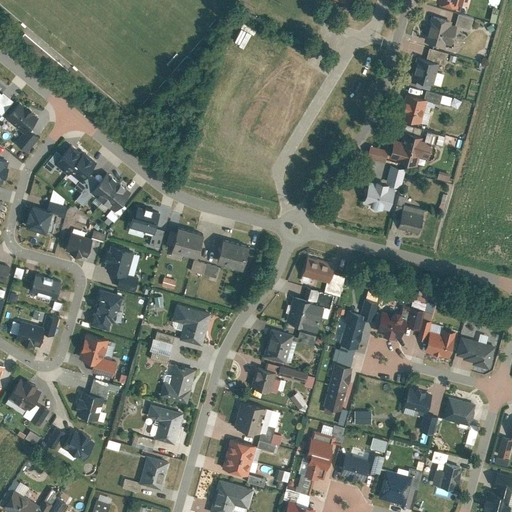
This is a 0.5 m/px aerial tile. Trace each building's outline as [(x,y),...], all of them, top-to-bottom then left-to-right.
[(489,19),(495,20),(499,7),(492,6),(489,19)] [(473,15),(458,11),(455,23),(469,27),(473,15)] [(424,39),(443,45),(444,41),(450,42),(455,24),(450,22),(451,18),(431,13),(424,39)] [(442,54),(443,50),(427,48),(425,56),(438,58),(438,53),(442,54)] [(430,80),(432,81),(438,60),(416,54),(410,75),(417,77),(430,80)] [(430,80),(417,77),(415,84),(428,87),(430,80)] [(425,88),(423,95),(406,91),(399,114),(419,120),(425,97),(439,101),(439,99),(442,92),(425,88)] [(451,95),(442,92),(439,99),(449,102),(451,95)] [(449,102),(457,107),(461,100),(453,96),(449,102)] [(37,117),(18,103),(7,118),(26,132),(37,117)] [(426,152),(429,140),(435,142),(438,130),(425,126),(423,133),(403,128),(401,137),(393,135),(387,155),(395,157),(416,162),(419,150),(426,152)] [(17,143),(30,153),(41,139),(28,129),(17,143)] [(387,148),(370,143),(366,155),(384,159),(387,148)] [(94,164),(69,146),(56,164),(80,182),(94,164)] [(445,172),(451,167),(444,158),(438,163),(445,172)] [(385,179),(400,183),(405,166),(391,162),(385,179)] [(129,194),(104,176),(91,194),(115,212),(129,194)] [(374,180),(368,178),(362,201),(387,208),(393,185),(387,183),(388,180),(375,177),(374,180)] [(62,213),(66,193),(49,190),(45,210),(62,213)] [(398,193),(396,202),(402,203),(402,202),(404,202),(405,195),(398,193)] [(392,216),(398,218),(402,203),(396,202),(392,216)] [(404,202),(402,202),(402,203),(398,218),(396,225),(416,230),(422,206),(404,202)] [(158,213),(134,207),(129,228),(153,234),(158,213)] [(50,212),(30,208),(25,230),(45,235),(50,212)] [(89,236),(102,239),(104,231),(92,227),(89,236)] [(201,235),(177,229),(171,253),(196,259),(201,235)] [(91,242),(70,235),(64,252),(86,259),(91,242)] [(247,247),(222,241),(217,265),(241,271),(247,247)] [(133,254),(114,249),(107,276),(127,281),(133,254)] [(332,260),(307,254),(302,273),(328,279),(332,260)] [(192,258),(189,270),(216,277),(219,266),(192,258)] [(9,267),(0,265),(0,280),(6,282),(9,267)] [(348,287),(356,286),(354,274),(346,275),(348,287)] [(371,287),(381,289),(384,278),(374,276),(371,287)] [(59,284),(34,278),(30,296),(55,302),(59,284)] [(391,288),(393,280),(384,278),(382,286),(391,288)] [(429,290),(418,288),(416,297),(426,300),(429,290)] [(377,291),(368,289),(366,296),(375,298),(377,291)] [(8,291),(7,299),(16,300),(16,292),(8,291)] [(122,297),(98,291),(88,327),(107,332),(110,322),(115,324),(122,297)] [(293,293),(286,318),(315,326),(322,301),(293,293)] [(360,314),(372,318),(377,299),(365,296),(360,314)] [(413,297),(411,303),(409,303),(404,322),(419,326),(425,300),(413,297)] [(211,314),(176,305),(172,321),(183,324),(179,340),(203,346),(211,314)] [(392,308),(390,311),(380,308),(375,329),(399,335),(404,314),(401,314),(401,310),(399,307),(395,307),(392,308)] [(422,316),(417,335),(426,337),(430,318),(422,316)] [(339,341),(356,346),(362,322),(346,318),(339,341)] [(43,329),(20,324),(16,342),(39,347),(43,329)] [(263,353),(284,359),(292,332),(271,325),(263,353)] [(428,329),(424,349),(448,355),(454,328),(442,325),(440,331),(428,329)] [(315,332),(299,328),(296,339),(312,343),(315,332)] [(154,329),(146,356),(165,361),(173,334),(154,329)] [(472,361),(488,366),(495,343),(460,333),(455,353),(463,355),(462,357),(472,359),(472,361)] [(114,377),(118,362),(104,359),(108,342),(84,337),(79,362),(91,365),(89,371),(114,377)] [(277,369),(279,363),(266,359),(264,365),(277,369)] [(328,383),(345,388),(351,364),(334,360),(328,383)] [(306,370),(279,363),(277,369),(276,373),(304,380),(306,370)] [(251,384),(269,389),(273,375),(275,369),(258,364),(251,384)] [(194,371),(175,366),(171,386),(162,384),(159,397),(187,403),(194,371)] [(304,383),(311,385),(314,375),(306,373),(304,383)] [(273,375),(269,389),(276,391),(280,377),(273,375)] [(40,392),(20,381),(10,397),(30,409),(40,392)] [(345,388),(328,383),(321,413),(338,417),(345,388)] [(408,384),(403,404),(426,410),(431,390),(408,384)] [(298,407),(305,401),(296,390),(289,395),(298,407)] [(103,399),(84,394),(77,416),(96,421),(103,399)] [(475,400),(448,394),(443,416),(470,422),(475,400)] [(233,424),(258,430),(265,405),(240,398),(233,424)] [(183,414),(150,405),(147,418),(160,422),(156,440),(175,445),(183,414)] [(370,421),(369,408),(352,409),(353,422),(370,421)] [(419,427),(432,431),(437,414),(424,410),(419,427)] [(339,422),(349,425),(352,414),(342,411),(339,422)] [(468,436),(476,435),(475,426),(472,427),(472,429),(467,429),(468,436)] [(54,447),(60,429),(54,427),(48,445),(54,447)] [(308,456),(304,472),(300,471),(295,488),(309,492),(314,475),(322,477),(334,434),(313,428),(305,455),(308,456)] [(150,450),(154,438),(132,431),(127,445),(138,449),(139,446),(150,450)] [(270,440),(279,443),(281,433),(272,431),(270,440)] [(94,444),(74,432),(64,448),(84,461),(94,444)] [(40,438),(30,433),(26,440),(36,445),(40,438)] [(372,435),(371,443),(383,446),(385,437),(372,435)] [(499,455),(503,436),(500,435),(495,455),(499,455)] [(221,466),(247,473),(255,443),(229,436),(221,466)] [(274,442),(258,437),(256,445),(272,449),(274,442)] [(446,451),(434,448),(431,459),(443,463),(446,451)] [(363,478),(365,468),(374,471),(378,452),(369,450),(368,457),(345,451),(339,472),(363,478)] [(168,463),(146,456),(138,484),(160,491),(168,463)] [(507,465),(509,459),(495,456),(494,462),(507,465)] [(438,483),(454,487),(460,464),(444,460),(438,483)] [(409,466),(407,472),(385,467),(378,495),(403,502),(408,485),(417,487),(421,469),(409,466)] [(275,478),(286,480),(288,470),(276,468),(275,478)] [(218,476),(209,509),(217,511),(230,511),(233,502),(247,506),(253,486),(218,476)] [(511,488),(491,483),(483,511),(506,511),(511,492),(511,488)] [(35,511),(43,511),(55,491),(49,488),(35,511)] [(34,511),(37,509),(13,493),(2,510),(5,511),(34,511)] [(312,511),(314,506),(287,499),(283,511),(312,511)] [(107,511),(110,505),(96,501),(92,511),(107,511)]
